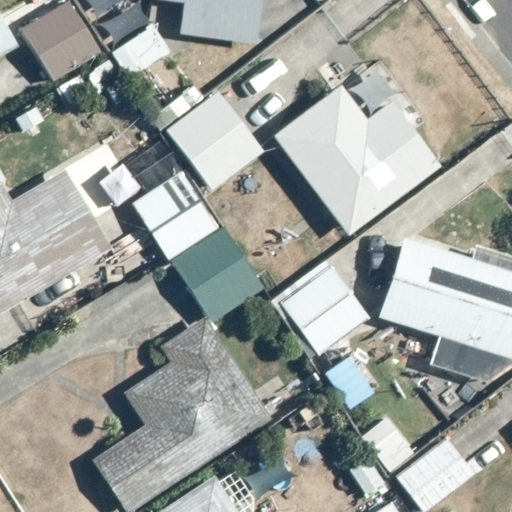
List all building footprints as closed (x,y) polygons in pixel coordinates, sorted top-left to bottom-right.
[(104,50),(73,0),(65,0),(16,30),(48,84),(104,50)] [(0,57),(18,47),(0,16),(0,57)] [(143,30),(109,49),(125,77),(159,58),(143,30)] [(340,85),(274,135),(350,235),(444,164),(393,98),(366,119),(340,85)] [(212,189),(236,170),(254,194),(275,177),(257,154),(263,149),(216,90),(165,130),(212,189)] [(221,225),(182,166),(128,201),(167,260),(221,225)] [(12,201),(0,181),(0,314),(113,247),(65,169),(12,201)] [(262,287),(220,225),(167,260),(209,322),(262,287)] [(511,272),(408,240),(385,314),(445,333),(436,364),(486,380),(511,362),(511,272)] [(368,312),(322,257),(269,301),(314,356),(368,312)] [(145,425),(91,460),(124,511),(129,511),(272,419),(205,317),(159,347),(169,363),(124,392),(145,425)] [(372,391),(347,355),(317,376),(343,412),(372,391)] [(412,450),(380,410),(353,430),(369,451),(385,471),(412,450)] [(390,479),(415,511),(448,511),(439,500),(474,472),(445,435),(390,479)] [(385,471),(369,451),(342,472),(365,501),(386,485),(379,476),(385,471)] [(239,511),(213,474),(155,511),(239,511)] [(397,511),(389,499),(369,511),(397,511)]
